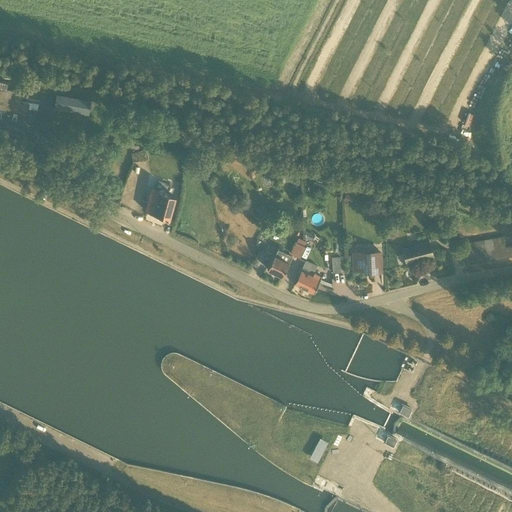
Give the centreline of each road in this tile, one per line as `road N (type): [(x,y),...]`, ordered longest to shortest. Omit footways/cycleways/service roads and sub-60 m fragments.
road 1 (unclassified): [(294,302),(0,159)]
road 2 (unclassified): [(392,296),(511,269)]
